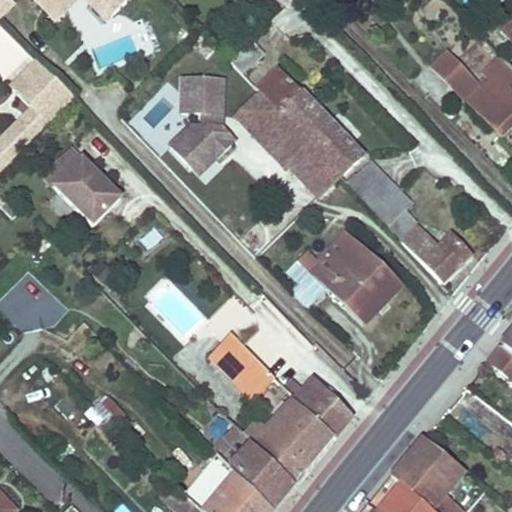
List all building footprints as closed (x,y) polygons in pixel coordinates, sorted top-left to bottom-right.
[(0,0),(0,17),(14,4),(9,0),(0,0)] [(128,0),(33,0),(47,14),(60,2),(68,10),(77,0),(94,0),(111,17),(128,0)] [(111,17),(94,0),(84,0),(106,22),(111,17)] [(55,22),(68,10),(60,2),(47,14),(55,22)] [(511,23),(501,34),(511,44),(511,23)] [(240,75),(262,55),(249,41),(227,61),(240,75)] [(446,55),(431,68),(459,97),(474,83),(446,55)] [(511,71),(500,60),(483,75),(490,82),(481,90),(466,104),(501,139),(511,127),(511,71)] [(75,100),(39,63),(12,89),(34,110),(34,109),(50,125),(75,100)] [(313,108),(278,71),(256,91),(261,96),(292,129),(313,108)] [(170,143),(201,175),(237,141),(224,127),(226,78),(182,76),(181,114),(201,114),(201,123),(191,123),(170,143)] [(481,90),(474,83),(459,97),(465,103),(466,104),(481,90)] [(340,178),(292,129),(261,96),(235,119),(284,170),(287,167),(318,199),(340,178)] [(362,158),(313,108),(292,129),(340,178),(362,158)] [(34,110),(4,140),(19,156),(50,125),(34,109),(34,110)] [(0,175),(19,156),(4,140),(0,143),(0,175)] [(120,200),(69,150),(42,177),(92,227),(120,200)] [(386,179),(372,163),(355,178),(370,193),(386,179)] [(350,189),(346,185),(340,178),(318,199),(328,210),(350,189)] [(375,215),(399,192),(386,179),(370,193),(355,178),(346,185),(350,189),(375,215)] [(438,249),(404,212),(411,205),(399,192),(375,215),(442,286),(459,269),(455,265),(466,253),(450,237),(438,249)] [(4,196),(0,199),(0,208),(11,219),(19,211),(4,196)] [(402,287),(346,235),(318,264),(308,274),(327,293),(363,327),(402,287)] [(459,269),(470,257),(466,253),(455,265),(459,269)] [(308,274),(318,264),(308,254),(289,274),(317,303),(327,293),(308,274)] [(418,294),(398,294),(398,326),(418,326),(418,294)] [(511,334),(500,349),(511,359),(511,334)] [(242,348),(230,336),(208,359),(225,377),(248,354),(242,348)] [(511,359),(500,349),(488,363),(511,383),(511,359)] [(263,370),(248,354),(225,377),(241,393),(263,370)] [(274,381),(263,370),(241,393),(252,404),(274,381)] [(351,421),(312,383),(303,393),(293,382),(284,391),(295,402),(291,406),(333,443),(351,421)] [(119,411),(107,399),(94,412),(106,423),(119,411)] [(263,436),(253,447),(252,448),(250,449),(295,491),(333,443),(291,406),(267,432),(263,436)] [(125,417),(119,411),(106,423),(112,429),(125,417)] [(245,439),(236,429),(232,434),(239,441),(233,447),(243,457),(230,470),(229,472),(270,511),(277,511),(295,491),(250,449),(253,447),(245,439)] [(263,436),(255,429),(245,439),(253,447),(263,436)] [(411,456),(390,480),(400,488),(427,511),(452,511),(457,507),(445,497),(464,475),(423,441),(411,456)] [(221,464),(188,504),(197,511),(270,511),(229,472),(221,464)] [(427,511),(400,488),(390,480),(366,510),(369,511),(427,511)] [(197,511),(188,504),(173,490),(170,492),(169,491),(161,500),(172,511),(197,511)] [(0,508),(3,511),(11,511),(0,500),(0,508)]
